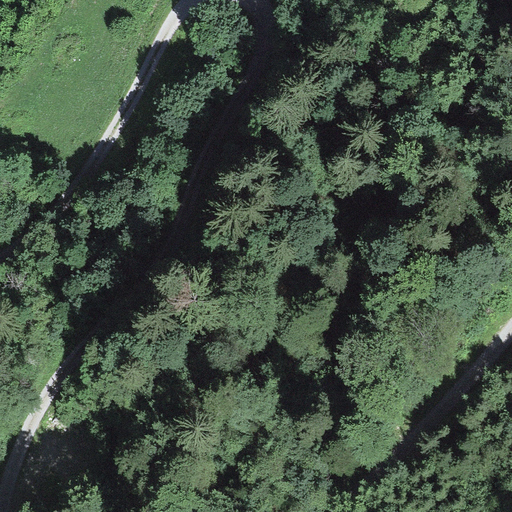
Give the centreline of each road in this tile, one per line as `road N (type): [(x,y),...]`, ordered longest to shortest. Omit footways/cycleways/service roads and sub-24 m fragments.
road 1 (track): [(4,511),(37,404),(159,261),(183,220),(199,157),(259,64),(269,19),(263,0)]
road 2 (track): [(190,0),(152,47),(60,208),(0,260)]
road 3 (track): [(511,328),(334,511)]
